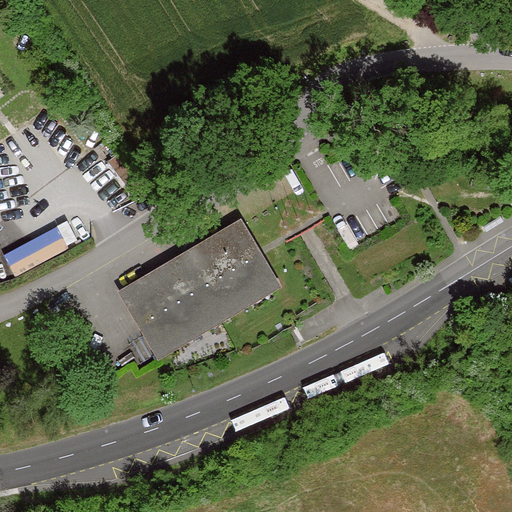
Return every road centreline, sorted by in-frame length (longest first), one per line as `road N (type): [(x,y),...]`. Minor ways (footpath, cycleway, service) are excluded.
road 1 (residential): [(511,56),(403,62),(339,76),(274,151),(101,259),(0,311)]
road 2 (tertiary): [(0,473),(187,418),(367,333),(511,247)]
